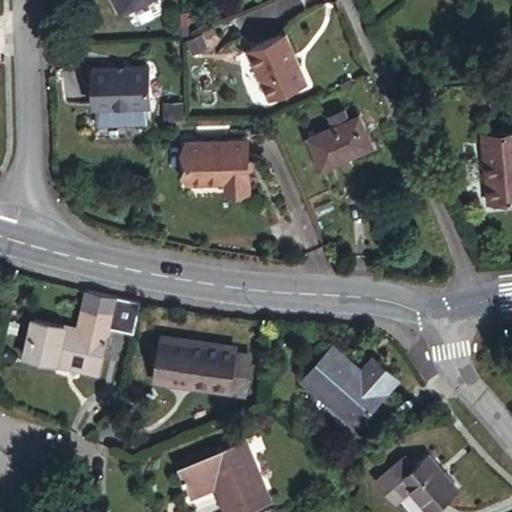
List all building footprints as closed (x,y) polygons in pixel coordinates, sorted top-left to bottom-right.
[(148,0),(118,0),(125,12),(148,0)] [(311,80),(290,33),(253,49),(275,95),(311,80)] [(202,35),(188,41),(193,53),(207,47),(202,35)] [(155,105),(154,64),(95,66),(96,107),(155,105)] [(336,124),(352,118),(347,107),(331,113),(336,124)] [(360,114),(352,118),(336,124),(310,135),(324,165),(374,144),(360,114)] [(511,124),(485,127),(491,195),(511,192),(511,124)] [(231,185),(253,185),(253,140),(194,140),(194,181),(230,180),(231,185)] [(89,316),(84,336),(112,343),(118,323),(89,316)] [(30,362),(59,370),(60,365),(89,372),(87,377),(103,381),(112,343),(84,336),(39,325),(30,362)] [(239,353),(165,341),(157,386),(248,401),(254,364),(238,361),(239,353)] [(318,386),(374,430),(414,382),(391,364),(378,379),(372,375),(376,371),(347,349),(318,386)] [(59,370),(87,377),(89,372),(60,365),(59,370)] [(205,461),(193,466),(204,494),(212,511),(258,511),(232,450),(205,461)] [(432,469),(416,483),(426,494),(442,511),(456,511),(480,491),(448,455),(432,469)] [(204,457),(168,471),(170,475),(193,466),(205,461),(204,457)] [(416,483),(432,469),(423,458),(396,482),(415,504),(426,494),(416,483)] [(193,466),(170,475),(181,504),(204,494),(193,466)]
